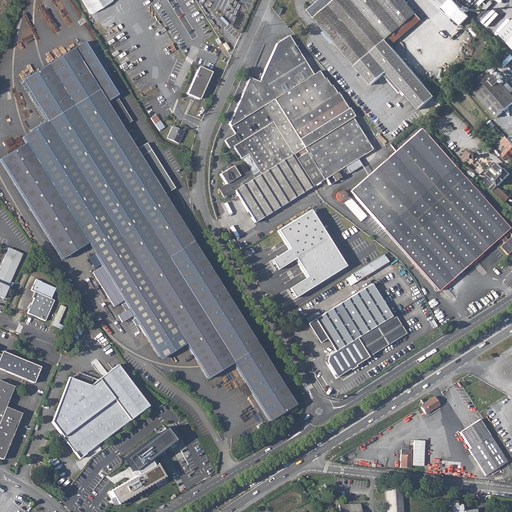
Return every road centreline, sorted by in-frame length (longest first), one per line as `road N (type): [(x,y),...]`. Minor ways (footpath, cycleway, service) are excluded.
road 1 (unclassified): [(319,411),(213,232),(201,192),(206,133),(266,0)]
road 2 (primary): [(511,318),(200,511)]
road 3 (unknown): [(201,192),(81,31),(30,52),(0,87)]
road 4 (unknown): [(65,265),(240,469)]
road 5 (primary): [(310,457),(511,328)]
road 6 (unclassified): [(319,411),(342,406),(511,298)]
road 7 (residential): [(511,490),(326,468),(310,457)]
road 8 (unclassified): [(168,511),(287,442),(319,411)]
road 9 (unknown): [(65,265),(181,192)]
